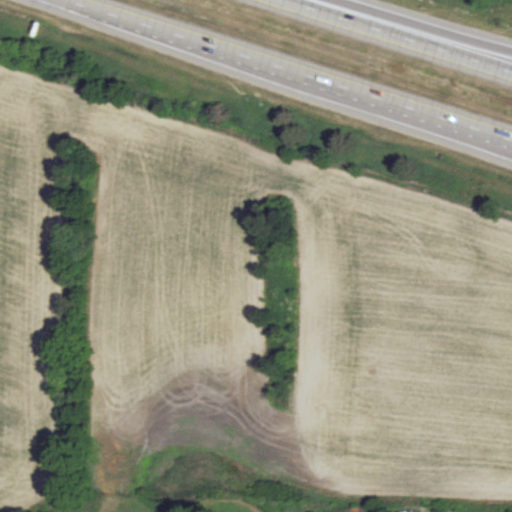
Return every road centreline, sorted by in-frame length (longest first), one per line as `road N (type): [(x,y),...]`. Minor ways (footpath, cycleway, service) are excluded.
road 1 (motorway): [(75,1),(511,153)]
road 2 (motorway): [(71,0),(511,138)]
road 3 (motorway): [(511,71),(285,0)]
road 4 (motorway): [(511,51),(320,0)]
